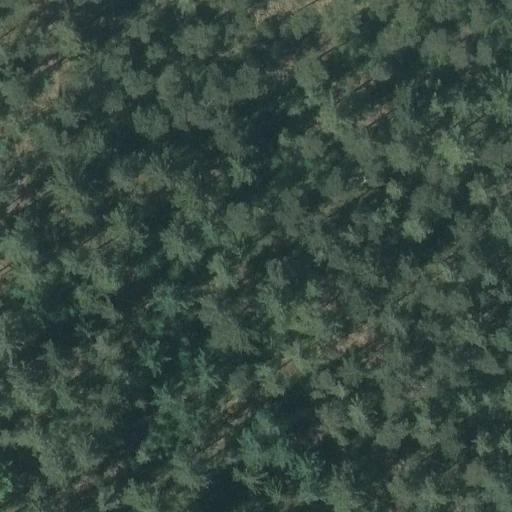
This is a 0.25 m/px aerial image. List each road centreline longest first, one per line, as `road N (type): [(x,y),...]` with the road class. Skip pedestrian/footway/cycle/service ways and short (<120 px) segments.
road 1 (track): [(511,68),(279,75),(188,48),(106,0)]
road 2 (track): [(0,320),(57,136),(40,53),(68,0)]
